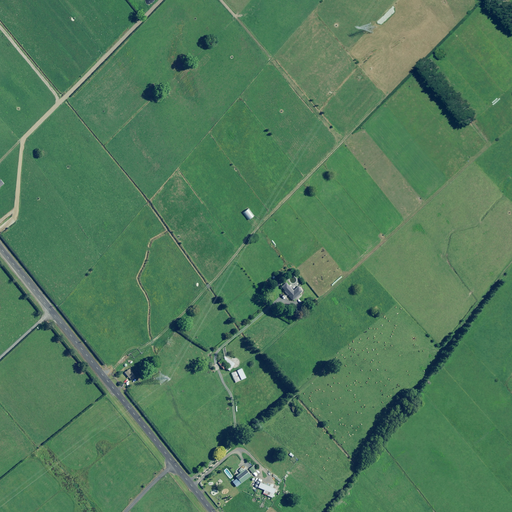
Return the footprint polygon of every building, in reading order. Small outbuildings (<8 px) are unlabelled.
[(254,216),(249,209),(243,213),(248,220),(254,216)] [(283,291),(293,302),(300,295),(299,294),(303,291),(298,286),(293,291),(286,283),(281,287),(284,291),(283,291)] [(222,360),(218,364),(224,370),(226,368),(226,369),(229,371),(231,369),(231,370),(235,364),(235,363),(224,356),(225,363),(222,360)] [(241,380),(246,378),(241,369),(236,371),(231,373),(235,383),(241,380)] [(133,374),(129,370),(124,373),(131,381),(135,378),(133,375),(133,374)] [(253,465),(249,469),(253,474),(257,470),(253,465)] [(250,476),(245,469),(235,477),(237,479),(232,482),(236,487),(250,476)] [(271,484),(269,487),(260,483),(258,488),(264,490),(263,494),(272,498),(275,490),(273,488),(274,485),(271,484)]
